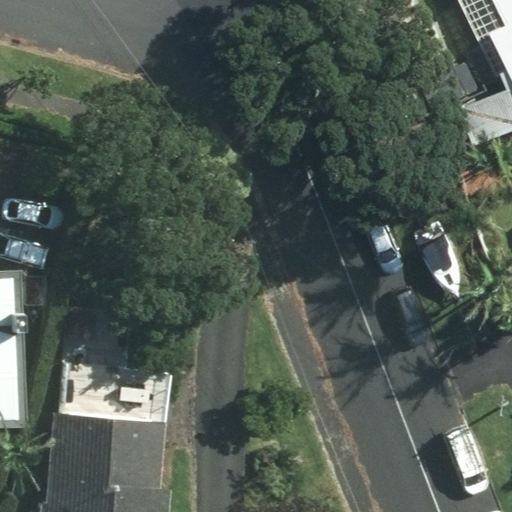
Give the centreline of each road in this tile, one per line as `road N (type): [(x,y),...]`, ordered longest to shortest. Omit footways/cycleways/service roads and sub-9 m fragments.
road 1 (residential): [(244,37),(438,511)]
road 2 (residential): [(244,37),(103,0)]
